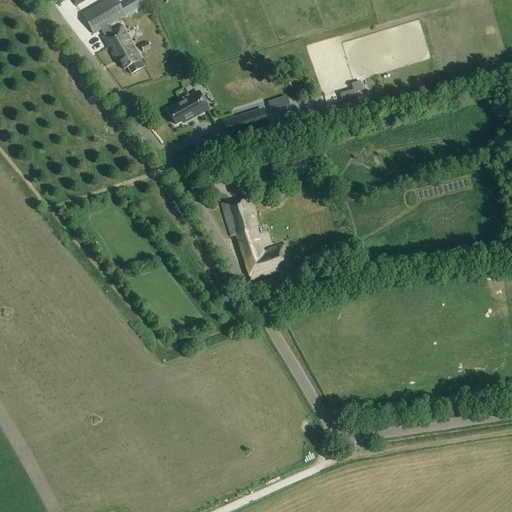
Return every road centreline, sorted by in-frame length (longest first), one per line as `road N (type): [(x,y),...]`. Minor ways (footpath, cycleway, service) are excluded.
road 1 (unclassified): [(511,415),(360,436),(329,424),(188,191),(46,0)]
road 2 (track): [(251,499),(321,466),(329,424)]
